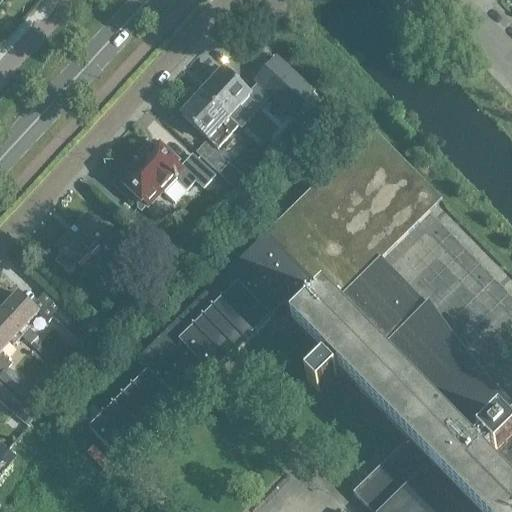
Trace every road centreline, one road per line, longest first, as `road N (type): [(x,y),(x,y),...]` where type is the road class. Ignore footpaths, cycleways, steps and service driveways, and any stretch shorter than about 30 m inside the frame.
road 1 (residential): [(0,242),(213,12)]
road 2 (secondary): [(0,161),(148,0)]
